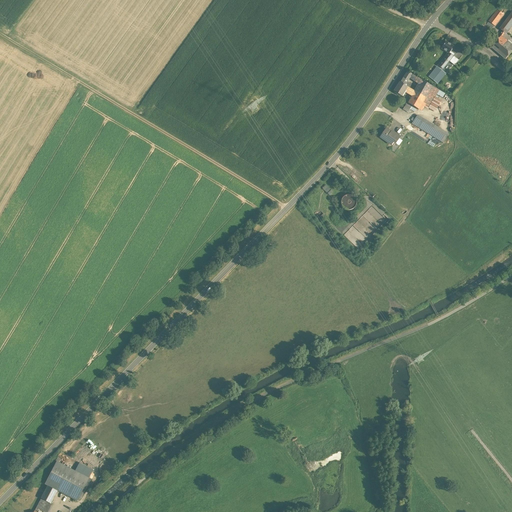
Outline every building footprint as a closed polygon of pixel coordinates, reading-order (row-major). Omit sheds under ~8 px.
[(498,10),(489,22),(494,25),(495,26),(504,14),(498,10)] [(511,13),(500,29),(505,33),(511,24),(511,13)] [(511,51),(511,45),(501,36),(492,48),(506,59),(511,51)] [(449,44),(445,42),(441,49),(448,53),(437,67),(441,70),(441,71),(442,69),(453,56),(452,56),(451,55),(453,52),(450,51),(453,47),(453,46),(451,45),(452,44),(452,43),(450,42),(449,44)] [(453,56),(442,69),(441,71),(445,74),(457,59),(455,58),(453,56)] [(441,70),(438,74),(434,71),(429,77),(437,84),(445,74),(441,71),(441,70)] [(439,90),(407,72),(406,75),(409,77),(419,84),(415,92),(413,90),(412,92),(410,95),(412,96),(408,103),(418,110),(422,103),(429,107),(436,94),(439,90)] [(404,77),(400,83),(399,83),(394,91),(401,96),(404,91),(406,93),(408,89),(406,88),(407,87),(404,86),(408,80),(404,78),(404,77)] [(410,107),(406,115),(408,116),(412,110),(414,111),(414,109),(410,107)] [(433,128),(416,118),(411,124),(429,135),(429,134),(431,131),(433,128)] [(390,134),(385,130),(380,137),(393,146),(400,137),(392,131),(390,134)] [(446,137),(438,133),(437,135),(435,138),(442,143),(446,137)] [(331,191),(326,185),(322,188),(328,194),(331,191)] [(89,439),(82,447),(87,452),(95,444),(89,439)] [(57,462),(45,484),(48,486),(57,491),(57,492),(58,492),(59,492),(77,501),(88,479),(74,472),(57,462)] [(74,472),(88,479),(93,470),(79,463),(74,472)] [(57,491),(48,486),(41,499),(44,500),(51,504),(57,492),(57,491)] [(41,499),(34,511),(35,511),(37,511),(44,500),(41,499)]
